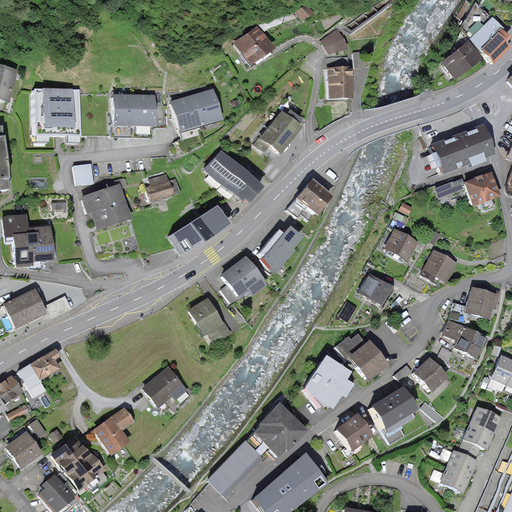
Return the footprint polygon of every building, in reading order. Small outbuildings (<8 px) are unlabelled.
[(307,6),(296,11),(300,18),(310,13),(307,6)] [(344,51),(335,30),(319,41),(326,55),(344,51)] [(243,39),(234,45),(249,68),(270,54),(258,35),(255,36),(253,32),(251,34),(249,31),(241,36),(243,39)] [(475,53),(487,67),(505,51),(493,37),(475,53)] [(453,83),(475,65),(461,48),(439,65),(453,83)] [(360,53),(352,54),(353,69),(361,69),(360,53)] [(327,70),(348,70),(345,58),(325,59),(323,70),(327,70)] [(348,99),(348,70),(327,70),(327,100),(348,99)] [(0,100),(4,101),(11,76),(0,73),(0,100)] [(77,91),(31,92),(32,145),(45,144),(45,137),(58,137),(64,137),(64,145),(77,144),(77,91)] [(209,93),(171,104),(179,130),(189,127),(207,122),(217,119),(209,93)] [(152,98),(112,98),(112,126),(122,126),(141,126),(152,126),(152,98)] [(266,147),(276,154),(296,130),(292,127),(297,121),(287,113),(282,119),(278,115),(268,128),(263,125),(254,137),(257,139),(252,146),(261,153),(266,147)] [(434,178),(490,157),(481,133),(425,154),(434,178)] [(257,190),(217,153),(204,167),(243,204),(257,190)] [(90,165),(73,167),(75,186),(92,184),(90,165)] [(144,189),(148,202),(163,198),(177,194),(174,181),(166,183),(164,176),(148,180),(150,188),(144,189)] [(461,188),(469,209),(495,200),(488,179),(461,188)] [(125,219),(113,182),(106,184),(108,191),(80,199),(85,215),(93,212),(98,228),(125,219)] [(298,214),(307,221),(326,198),(308,183),(285,211),(294,219),(298,214)] [(202,243),(224,227),(214,212),(212,208),(168,237),(180,255),(202,243)] [(24,236),(24,234),(22,217),(1,219),(3,238),(11,237),(24,236)] [(27,262),(49,260),(46,229),(29,230),(30,233),(24,234),(24,236),(11,237),(14,267),(28,266),(27,262)] [(263,271),(269,276),(287,254),(285,252),(295,240),(284,230),(279,236),(275,232),(255,255),(260,259),(258,260),(265,269),(263,271)] [(406,266),(414,247),(395,238),(386,256),(406,266)] [(425,277),(443,286),(452,267),(434,259),(425,277)] [(257,281),(242,261),(228,272),(220,278),(226,286),(235,297),(244,290),(248,295),(259,287),(255,282),(257,281)] [(380,309),(390,291),(386,289),(366,277),(356,294),(380,309)] [(236,298),(235,297),(226,286),(219,291),(229,304),(236,298)] [(464,309),(463,313),(466,314),(484,319),(487,309),(492,310),(496,294),(480,289),(478,294),(469,292),(464,309)] [(32,292),(3,306),(14,329),(43,315),(32,292)] [(218,325),(204,303),(188,312),(202,335),(206,333),(208,337),(212,334),(210,330),(218,325)] [(463,313),(464,309),(451,305),(447,320),(457,322),(463,324),(466,314),(463,313)] [(345,327),(354,314),(345,308),(336,321),(345,327)] [(455,342),(461,330),(463,325),(457,322),(455,327),(447,323),(441,335),(455,342)] [(222,323),(218,325),(210,330),(212,334),(216,341),(228,333),(222,323)] [(455,342),(452,349),(472,360),(481,340),(461,330),(455,342)] [(345,338),(332,349),(344,363),(348,360),(364,380),(380,367),(366,349),(355,336),(348,341),(345,338)] [(53,351),(28,366),(36,381),(56,369),(50,360),(56,357),(53,351)] [(511,364),(509,363),(498,359),(488,380),(504,386),(511,366),(511,364)] [(320,361),(301,390),(316,410),(333,396),(345,387),(340,379),(342,376),(334,371),(320,361)] [(412,377),(427,393),(442,379),(438,375),(425,361),(417,369),(419,370),(412,377)] [(36,381),(28,366),(16,374),(31,399),(43,392),(36,381)] [(404,367),(392,376),(398,382),(409,373),(404,367)] [(165,371),(142,390),(156,407),(171,394),(174,398),(182,391),(165,371)] [(9,379),(0,384),(0,405),(19,394),(9,379)] [(398,428),(414,418),(397,392),(392,395),(366,411),(388,446),(403,436),(398,428)] [(424,403),(419,409),(435,423),(442,418),(424,403)] [(24,407),(6,416),(9,422),(27,412),(24,407)] [(245,437),(270,463),(298,435),(274,410),(245,437)] [(475,410),(461,441),(462,442),(478,449),(483,451),(487,443),(493,427),(497,419),(475,410)] [(121,411),(92,432),(108,453),(124,442),(117,431),(129,423),(121,411)] [(333,432),(347,452),(365,438),(357,428),(351,419),(333,432)] [(35,421),(29,425),(37,438),(43,434),(35,421)] [(55,432),(49,436),(54,442),(60,438),(55,432)] [(15,442),(5,449),(19,468),(37,454),(24,436),(15,442)] [(72,440),(50,457),(60,470),(76,491),(83,486),(87,492),(105,479),(86,454),(84,456),(72,440)] [(462,442),(456,455),(472,463),(478,449),(462,442)] [(511,511),(511,449),(506,447),(488,485),(476,511),(511,511)] [(205,487),(219,501),(257,464),(243,450),(205,487)] [(469,470),(472,463),(456,455),(451,454),(439,486),(459,494),(463,485),(469,470)] [(239,511),(285,511),(320,487),(300,460),(268,483),(278,495),(269,502),(263,493),(239,511)] [(43,491),(37,495),(50,511),(62,511),(77,500),(73,496),(74,495),(58,475),(52,480),(51,479),(40,487),(42,489),(43,491)]
